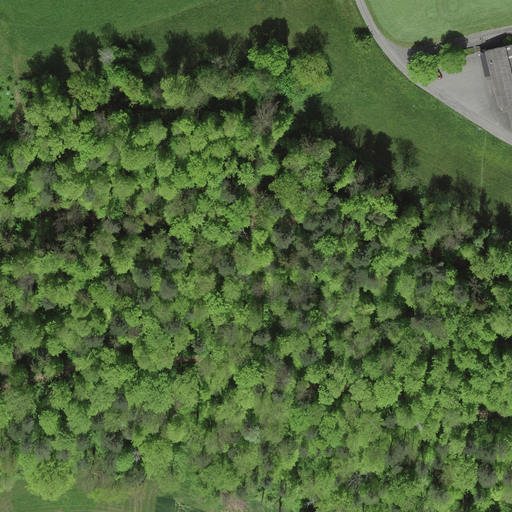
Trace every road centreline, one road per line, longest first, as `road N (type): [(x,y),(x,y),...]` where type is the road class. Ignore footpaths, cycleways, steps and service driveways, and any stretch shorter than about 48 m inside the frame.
road 1 (track): [(511,281),(331,222),(0,208)]
road 2 (track): [(511,414),(198,358),(137,359),(0,382)]
road 3 (unclassified): [(511,140),(405,69),(359,0)]
road 4 (track): [(392,56),(511,27)]
